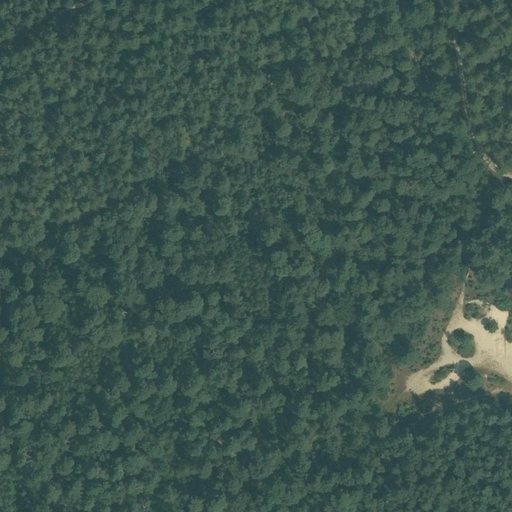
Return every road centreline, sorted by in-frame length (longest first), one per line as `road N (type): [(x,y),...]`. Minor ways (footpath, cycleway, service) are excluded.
road 1 (track): [(363,0),(346,53),(296,63),(205,145),(79,217),(0,228)]
road 2 (track): [(511,174),(495,171),(431,0)]
